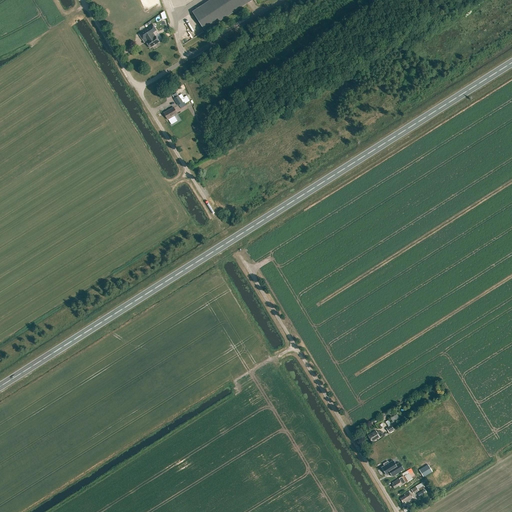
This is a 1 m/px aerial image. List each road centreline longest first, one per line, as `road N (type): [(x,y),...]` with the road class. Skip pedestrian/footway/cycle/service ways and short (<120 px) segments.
road 1 (trunk): [(0,386),(511,62)]
road 2 (unclassified): [(396,511),(247,267)]
road 3 (unclassified): [(137,88),(281,0)]
road 4 (unclassified): [(212,212),(137,88)]
